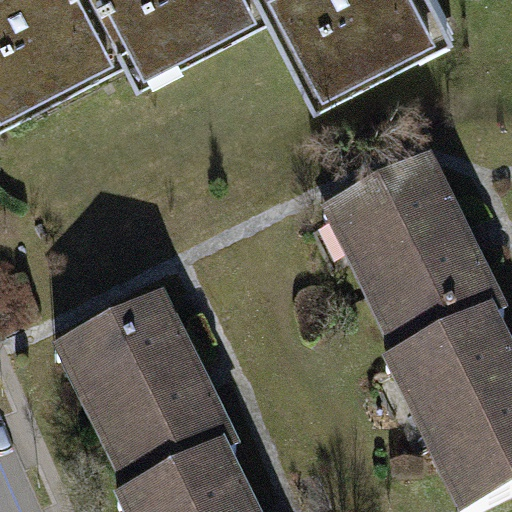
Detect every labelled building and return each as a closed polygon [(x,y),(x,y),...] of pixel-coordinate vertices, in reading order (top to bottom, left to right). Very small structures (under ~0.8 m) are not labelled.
[(0,0),(0,101),(121,41),(100,0),(0,0)] [(253,0),(100,0),(121,41),(131,61),(253,0)] [(267,0),(307,80),(441,14),(433,0),(267,0)] [(340,221),(411,365),(490,326),(500,321),(430,178),(340,221)] [(72,356),(142,500),(221,461),(232,456),(161,312),(72,356)] [(473,511),(511,493),(511,371),(490,326),(411,365),(399,370),(468,511),(473,511)] [(246,511),(221,461),(142,500),(131,505),(133,511),(246,511)]
